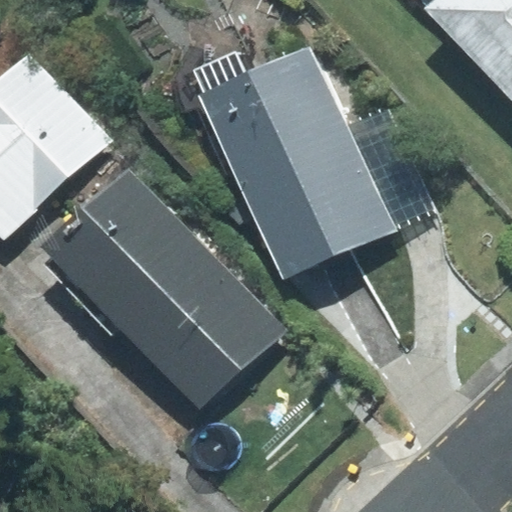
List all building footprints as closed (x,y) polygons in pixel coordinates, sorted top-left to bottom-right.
[(511,0),(435,0),(433,2),(511,89),(511,0)] [(285,277),(392,228),(346,127),(310,47),(202,96),(285,277)] [(112,140),(29,52),(0,79),(0,237),(3,241),(112,140)] [(437,208),(391,106),(346,127),(392,228),(437,208)] [(130,171),(44,247),(199,407),(284,330),(130,171)]
